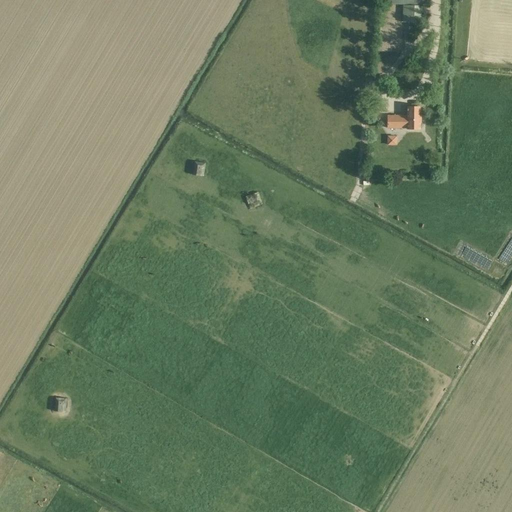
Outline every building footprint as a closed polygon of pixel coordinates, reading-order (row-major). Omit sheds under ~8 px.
[(419,6),(403,5),(402,23),(419,23),(419,6)] [(388,116),(387,126),(387,128),(407,129),(420,129),(420,107),(407,107),(407,117),(401,117),(401,116),(388,116)] [(368,120),(368,124),(380,124),(380,114),(375,113),(374,120),(368,120)] [(387,146),(396,145),(396,136),(387,136),(387,146)] [(204,164),(193,163),(191,177),(202,178),(204,164)] [(258,194),(248,199),(252,209),(263,204),(258,194)] [(66,400),(55,400),(55,414),(66,414),(66,400)]
